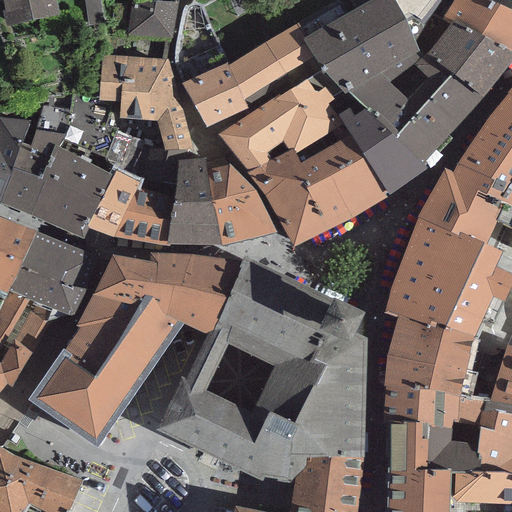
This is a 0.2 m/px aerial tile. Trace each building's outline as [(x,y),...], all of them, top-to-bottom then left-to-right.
[(55,0),(0,0),(6,27),(59,15),(55,0)] [(103,27),(101,0),(88,0),(90,28),(103,27)] [(178,0),(132,0),(127,36),(172,39),(178,0)] [(372,0),(303,38),(314,57),(319,66),(345,94),(349,92),(419,52),(414,42),(394,0),(372,0)] [(441,0),(394,0),(414,42),(441,0)] [(511,10),(489,0),(454,0),(442,19),(450,25),(453,20),(511,56),(511,10)] [(511,0),(489,0),(511,10),(511,0)] [(511,56),(453,20),(450,25),(427,54),(483,98),(511,59),(511,56)] [(295,25),(227,67),(243,100),(247,110),(250,114),(283,94),(275,81),(314,57),(303,38),(295,25)] [(177,64),(185,83),(215,69),(207,51),(177,64)] [(422,58),(419,52),(349,92),(425,163),(483,98),(427,54),(422,58)] [(102,55),(99,101),(120,101),(119,119),(157,121),(164,151),(193,150),(168,60),(102,55)] [(185,83),(182,84),(207,128),(247,110),(243,100),(227,67),(226,65),(215,69),(185,83)] [(338,116),(306,79),(283,94),(250,114),(218,134),(248,174),(272,160),(266,151),(282,143),(286,147),(293,147),(294,149),(342,123),(338,116)] [(511,87),(456,163),(511,188),(511,87)] [(351,135),(389,196),(427,169),(364,109),(356,116),(350,109),(338,116),(342,123),(351,135)] [(0,202),(21,143),(30,122),(0,118),(0,202)] [(0,203),(30,216),(60,147),(65,136),(35,131),(30,146),(21,143),(0,202),(0,203)] [(150,144),(117,131),(102,169),(112,175),(113,172),(138,184),(150,144)] [(389,196),(351,135),(301,164),(294,149),(272,160),(248,174),(264,196),(279,222),(284,218),(292,232),(301,243),(389,196)] [(60,147),(30,216),(83,239),(89,228),(112,175),(102,169),(60,147)] [(222,247),(212,202),(206,170),(205,159),(178,161),(173,198),(169,246),(222,247)] [(417,217),(487,245),(496,221),(511,228),(511,188),(456,163),(452,172),(444,170),(428,198),(417,217)] [(206,170),(212,202),(255,191),(233,164),(206,170)] [(169,246),(173,198),(136,188),(138,184),(113,172),(112,175),(89,228),(114,237),(169,246)] [(276,232),(255,191),(212,202),(222,247),(249,239),(276,232)] [(487,245),(417,217),(390,288),(385,313),(397,317),(398,315),(474,335),(482,323),(491,329),(511,279),(511,275),(494,268),(501,251),(487,245)] [(35,232),(0,218),(0,308),(7,294),(10,290),(35,232)] [(90,255),(35,232),(10,290),(59,311),(72,317),(89,278),(82,274),(90,255)] [(237,273),(242,261),(235,260),(150,253),(149,257),(148,261),(112,256),(76,325),(79,328),(65,350),(63,349),(28,400),(97,448),(184,324),(208,335),(237,273)] [(344,459),(365,459),(367,338),(364,337),(365,313),(245,256),(242,261),(237,273),(208,335),(155,430),(212,458),(273,488),(276,481),(293,482),(305,465),(306,458),(344,459)] [(32,353),(59,311),(10,290),(7,294),(0,308),(0,362),(14,340),(32,353)] [(386,355),(472,372),(479,339),(474,335),(398,315),(397,317),(386,355)] [(32,353),(14,340),(0,362),(0,391),(6,384),(11,387),(32,353)] [(511,347),(506,345),(490,401),(511,407),(511,347)] [(385,386),(459,396),(471,398),(478,373),(472,372),(386,355),(383,386),(385,386)] [(459,396),(385,386),(382,422),(390,424),(451,429),(453,422),(458,422),(459,396)] [(486,400),(471,398),(459,396),(458,422),(479,427),(486,400)] [(479,427),(482,428),(477,444),(475,470),(504,474),(511,475),(511,407),(490,401),(486,400),(479,427)] [(451,429),(390,424),(386,511),(511,511),(511,475),(504,474),(475,470),(477,444),(450,442),(451,429)] [(11,454),(0,447),(0,511),(22,511),(28,504),(45,511),(69,511),(83,480),(11,454)] [(358,509),(365,459),(344,459),(306,458),(305,465),(293,482),(290,504),(288,511),(358,511),(358,509)]
